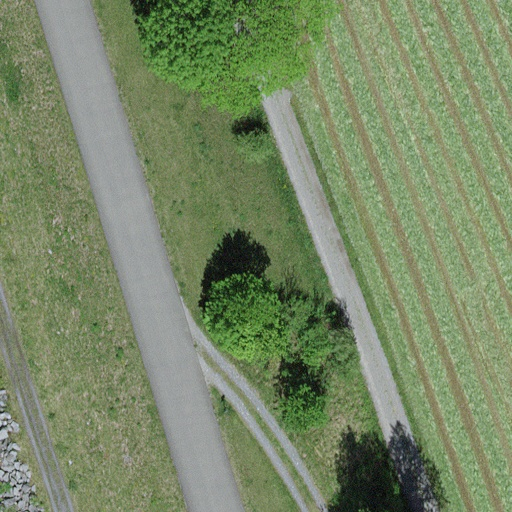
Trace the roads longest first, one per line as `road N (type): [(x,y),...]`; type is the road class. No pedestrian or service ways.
road 1 (track): [(231,0),(416,511)]
road 2 (unclassified): [(59,0),(213,511)]
road 3 (track): [(156,328),(224,378),(266,431),(312,511)]
road 4 (track): [(46,511),(0,360)]
